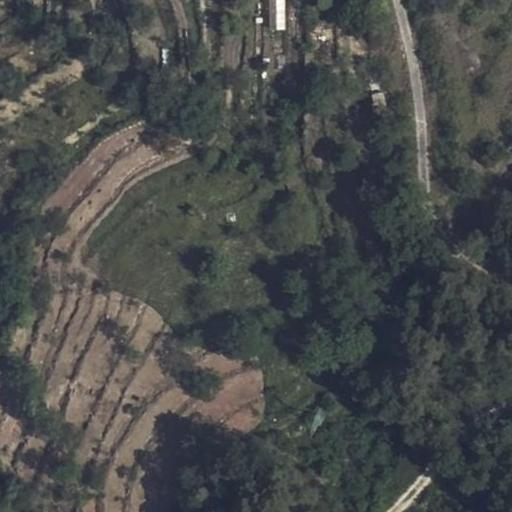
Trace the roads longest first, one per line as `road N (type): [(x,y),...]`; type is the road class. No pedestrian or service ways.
road 1 (track): [(511,282),(449,240),(429,216),(417,83),(396,0)]
road 2 (track): [(396,511),(511,408)]
